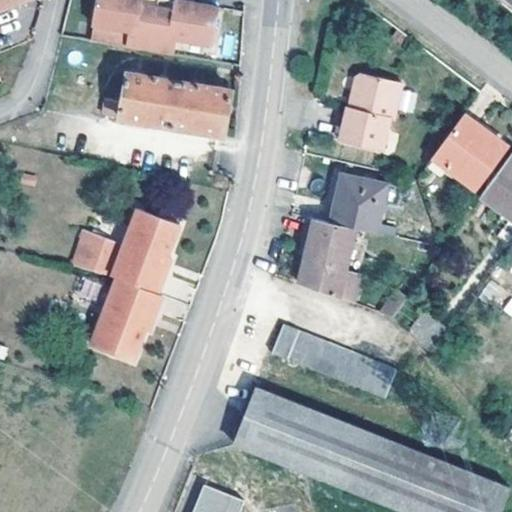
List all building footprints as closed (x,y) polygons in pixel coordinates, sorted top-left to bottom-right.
[(221,5),(189,0),(96,0),(93,22),(131,29),(128,45),(174,53),(177,37),(214,43),(221,5)] [(232,88),(128,71),(124,100),(105,97),(102,113),(225,134),(228,112),(232,88)] [(348,106),(341,140),(384,149),(392,118),(395,118),(403,85),(363,76),(357,77),(350,107),(348,106)] [(506,144),(465,114),(427,164),(442,174),(446,168),(473,188),(506,144)] [(511,156),(482,197),(510,217),(511,217),(511,156)] [(341,171),(329,220),(354,226),(377,232),(388,182),(341,171)] [(115,272),(120,274),(150,287),(164,251),(171,254),(184,223),(142,206),(115,272)] [(299,282),(350,301),(355,280),(343,276),(354,226),(329,220),(306,215),(301,239),(309,240),(306,252),(299,282)] [(511,244),(511,243),(511,217),(510,217),(497,234),(511,244)] [(309,240),(301,239),(298,250),(306,252),(309,240)] [(175,257),(171,254),(164,251),(150,287),(154,289),(161,292),(175,257)] [(140,324),(154,289),(150,287),(120,274),(93,340),(134,358),(147,327),(140,324)] [(161,292),(154,289),(140,324),(147,327),(151,329),(165,293),(161,292)] [(394,317),(408,298),(395,289),(379,312),(394,317)] [(411,335),(427,312),(408,298),(394,317),(411,335)] [(431,355),(450,329),(427,312),(411,335),(431,355)] [(396,370),(284,325),(274,350),(385,394),(396,370)] [(498,511),(509,484),(257,384),(234,442),(408,511),(498,511)] [(207,484),(195,511),(237,511),(243,499),(207,484)]
